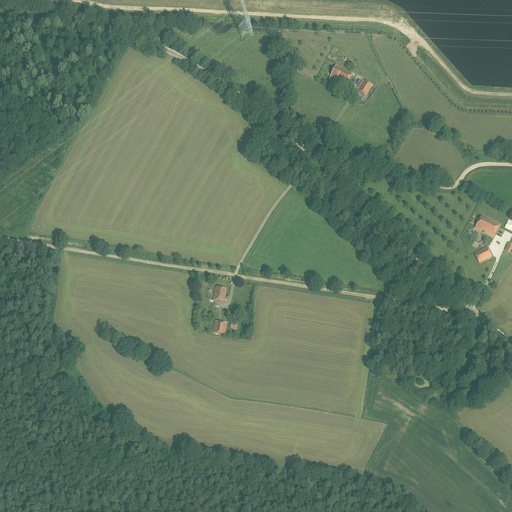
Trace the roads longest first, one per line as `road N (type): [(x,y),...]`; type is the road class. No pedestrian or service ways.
road 1 (track): [(42,4),(376,20),(477,84),(511,88)]
road 2 (track): [(0,237),(478,314)]
road 3 (unclassified): [(314,160),(247,100),(182,57),(27,0)]
road 4 (unclassified): [(511,343),(314,160)]
road 5 (track): [(511,165),(478,165),(446,187),(309,154)]
road 6 (unclassified): [(234,274),(314,160)]
